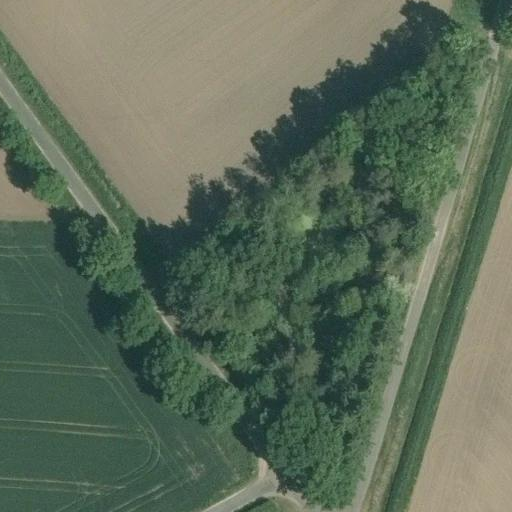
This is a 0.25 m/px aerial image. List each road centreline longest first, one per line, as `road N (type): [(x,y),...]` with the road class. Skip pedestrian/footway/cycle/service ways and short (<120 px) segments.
road 1 (unclassified): [(505,0),(352,511)]
road 2 (unclassified): [(0,80),(286,475)]
